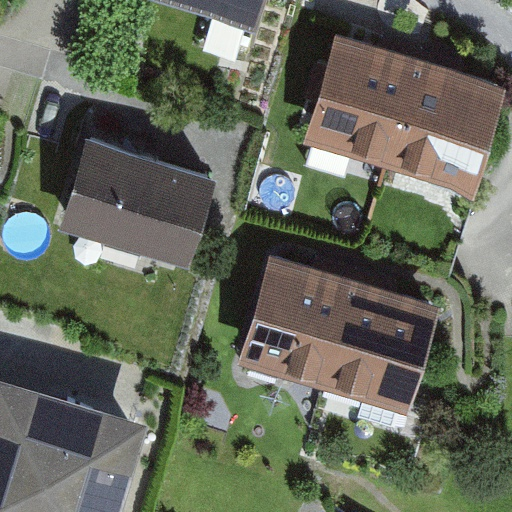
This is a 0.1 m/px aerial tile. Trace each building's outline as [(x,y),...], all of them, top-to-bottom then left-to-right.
[(205,0),(276,20),(281,0),(205,0)] [(511,83),(338,33),(309,135),(482,185),(511,83)] [(223,170),(90,130),(62,221),(194,261),(223,170)] [(439,300),(264,252),(234,362),(409,410),(439,300)] [(126,511),(156,415),(0,369),(0,511),(126,511)]
